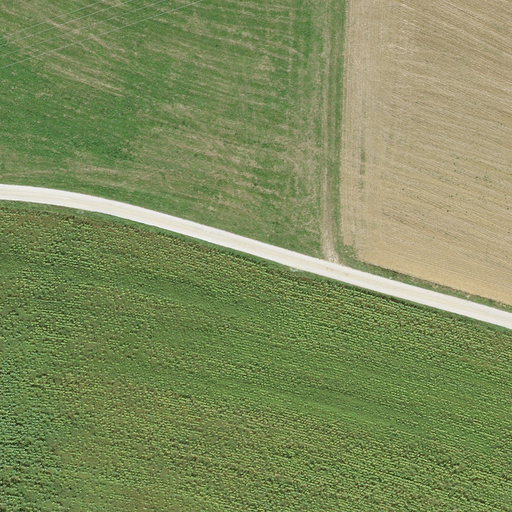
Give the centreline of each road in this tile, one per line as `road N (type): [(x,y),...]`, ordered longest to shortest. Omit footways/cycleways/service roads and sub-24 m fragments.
road 1 (track): [(511,322),(67,196),(0,191)]
road 2 (track): [(323,273),(328,0)]
